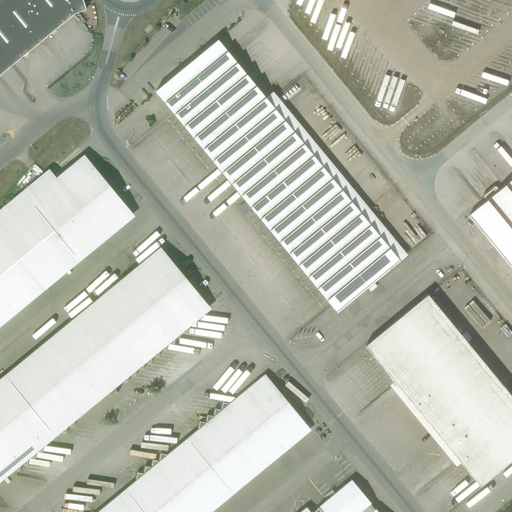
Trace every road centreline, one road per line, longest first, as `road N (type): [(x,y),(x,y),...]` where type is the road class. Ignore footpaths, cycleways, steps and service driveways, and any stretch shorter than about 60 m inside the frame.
road 1 (unclassified): [(256,323),(29,511)]
road 2 (unclassified): [(260,0),(410,182)]
road 3 (unclassified): [(168,216),(0,354)]
road 4 (unclassified): [(298,373),(458,242)]
road 5 (unknown): [(382,147),(511,31)]
road 6 (unclassified): [(168,216),(256,323)]
road 7 (unclassified): [(98,104),(106,140),(168,216)]
road 8 (unclassified): [(410,182),(511,99)]
